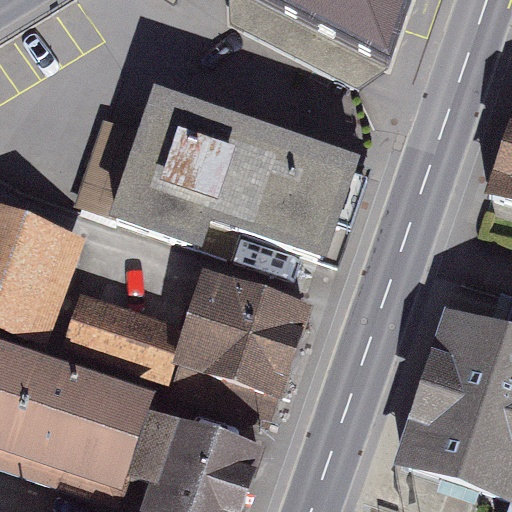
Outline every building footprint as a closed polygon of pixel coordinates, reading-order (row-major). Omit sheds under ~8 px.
[(181,0),(154,0),(174,11),(181,0)] [(391,83),(419,0),(232,0),(233,5),(391,83)] [(336,176),(121,110),(88,217),(303,284),(336,176)] [(511,153),(490,231),(511,237),(511,153)] [(69,258),(0,234),(0,350),(34,362),(69,258)] [(511,511),(511,293),(456,276),(377,511),(511,511)] [(160,341),(71,311),(52,367),(262,438),(296,337),(175,296),(160,341)] [(129,418),(0,376),(0,473),(100,506),(129,418)] [(241,511),(253,475),(147,440),(122,511),(241,511)]
